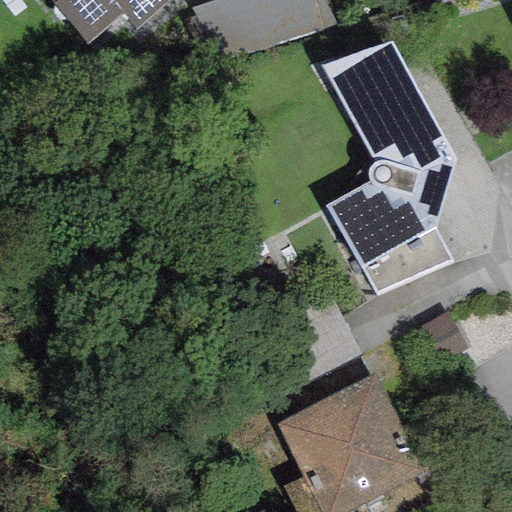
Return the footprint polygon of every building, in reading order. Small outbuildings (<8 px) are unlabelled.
[(41,0),(87,52),(124,20),(137,35),(177,0),(41,0)] [(337,24),(323,0),(228,0),(191,13),(207,66),(337,24)] [(321,72),(374,169),(373,170),(371,171),(370,173),(368,176),(368,178),(367,181),(368,184),(368,186),(369,188),(326,213),(360,273),(364,272),(437,233),(455,165),(392,50),(321,72)] [(451,263),(437,233),(364,272),(376,297),(451,263)] [(280,400),(361,357),(326,292),(245,335),(280,400)] [(358,511),(426,476),(374,379),(276,431),(320,511),(358,511)]
